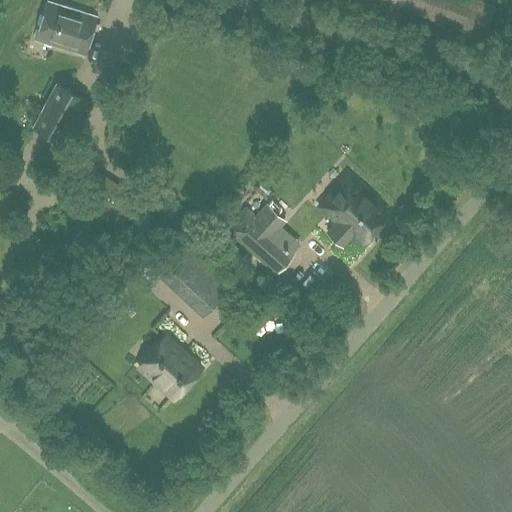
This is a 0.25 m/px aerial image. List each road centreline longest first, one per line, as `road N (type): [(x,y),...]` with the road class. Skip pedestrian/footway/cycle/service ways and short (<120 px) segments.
road 1 (unclassified): [(204,511),(511,157)]
road 2 (unclassified): [(511,86),(245,0)]
